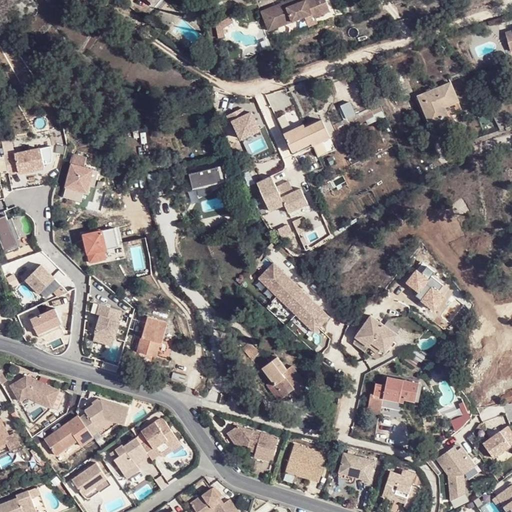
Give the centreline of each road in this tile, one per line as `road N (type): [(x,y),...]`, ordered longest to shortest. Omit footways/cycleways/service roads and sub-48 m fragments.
road 1 (track): [(511,6),(245,91),(214,80),(123,16)]
road 2 (residential): [(0,342),(174,401),(216,459)]
road 3 (residential): [(216,459),(242,482),(327,511)]
